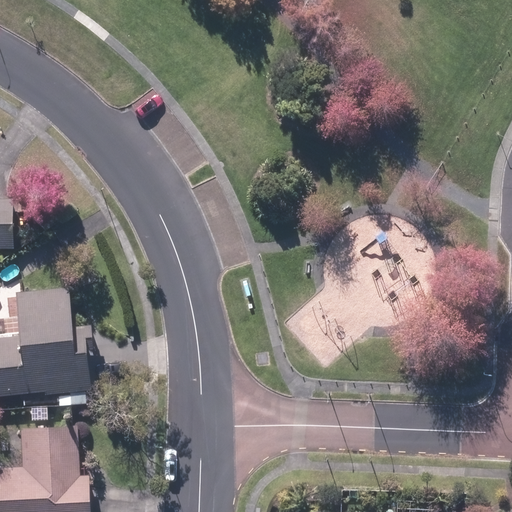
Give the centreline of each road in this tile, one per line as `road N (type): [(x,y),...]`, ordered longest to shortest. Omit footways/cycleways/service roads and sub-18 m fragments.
road 1 (residential): [(202,425),(198,336),(155,200),(95,118),(0,45)]
road 2 (residential): [(511,432),(202,425)]
